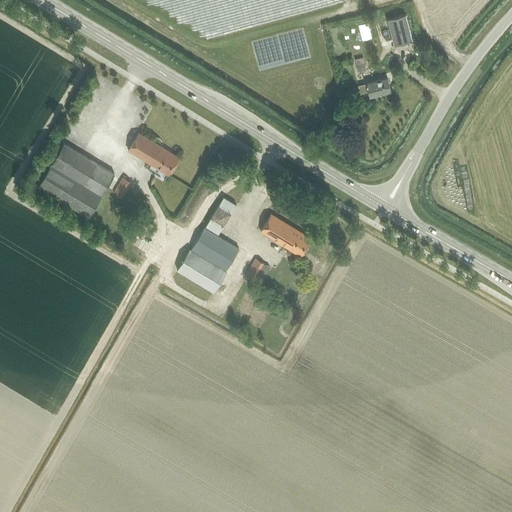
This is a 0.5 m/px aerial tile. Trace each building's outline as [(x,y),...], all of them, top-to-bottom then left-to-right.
[(412,40),(406,14),(387,19),(394,45),(412,40)] [(369,97),(391,91),(387,77),(365,83),(366,83),(358,85),(360,93),(368,91),(369,97)] [(168,174),(178,157),(138,133),(128,150),(168,174)] [(88,216),(114,173),(64,143),(38,185),(88,216)] [(122,197),(131,182),(122,177),(113,192),(122,197)] [(217,234),(236,204),(223,196),(204,226),(217,234)] [(301,255),(311,238),(271,214),(260,231),(301,255)] [(213,261),(226,269),(239,248),(204,227),(191,247),(205,256),(204,257),(190,248),(177,269),(214,292),(226,271),(212,262),(213,261)] [(23,236),(0,273),(0,293),(50,324),(82,271),(23,236)] [(254,278),(264,263),(255,258),(246,273),(254,278)]
